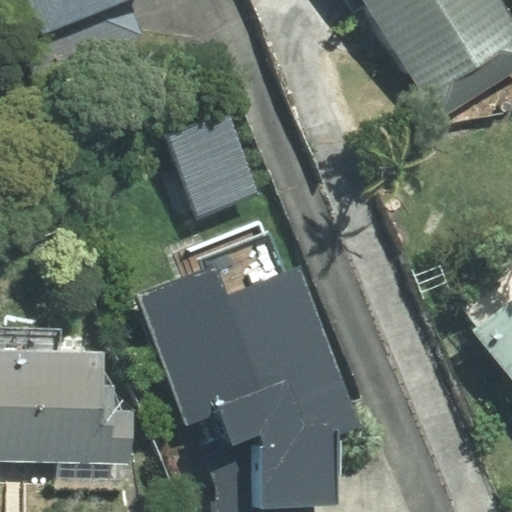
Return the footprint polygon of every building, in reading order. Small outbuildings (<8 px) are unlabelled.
[(20,0),(32,28),(98,0),(20,0)] [(511,54),(511,31),(491,0),(356,0),(428,109),(511,54)] [(198,259),(124,289),(177,419),(202,409),(209,424),(211,511),(309,511),(309,499),(324,498),(322,435),(347,420),(283,261),(210,290),(198,259)] [(511,283),(461,324),(511,386),(511,283)] [(0,342),(0,457),(122,461),(124,407),(105,406),(105,381),(94,380),(95,345),(0,342)]
